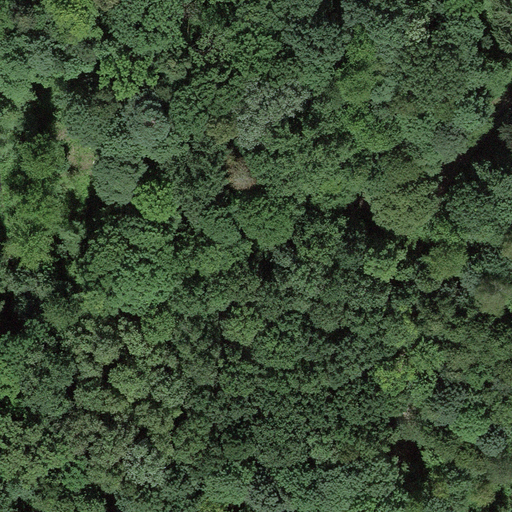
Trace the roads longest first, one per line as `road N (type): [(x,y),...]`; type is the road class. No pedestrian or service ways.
road 1 (track): [(0,332),(443,155),(511,90)]
road 2 (track): [(373,511),(389,291),(443,155)]
